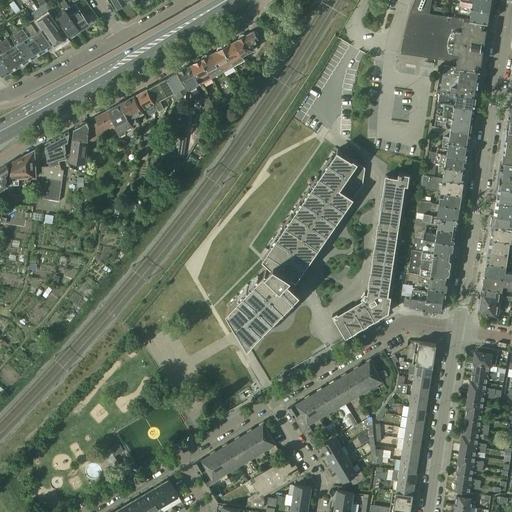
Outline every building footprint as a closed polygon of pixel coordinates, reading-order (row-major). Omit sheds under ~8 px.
[(53,45),(69,36),(55,16),(48,6),(44,0),(39,0),(38,1),(41,6),(30,13),(53,45)] [(66,9),(69,15),(79,30),(89,24),(75,4),(69,8),(63,0),(58,0),(65,10),(66,9)] [(404,36),(402,52),(442,58),(457,61),(456,66),(480,69),(481,64),(482,58),(484,46),(486,33),(488,21),(470,18),(467,18),(467,19),(449,16),(430,13),(432,0),(414,0),(413,5),(411,11),(409,17),(408,22),(406,27),(405,31),(404,36)] [(460,0),(460,5),(490,10),(491,4),(493,3),(493,0),(460,0)] [(490,16),(489,14),(490,10),(460,5),(458,11),(471,13),(470,18),(488,21),(490,20),(490,16)] [(69,36),(79,30),(69,15),(66,9),(65,10),(55,16),(69,36)] [(31,35),(43,52),(51,46),(40,30),(36,33),(30,24),(26,27),(31,35)] [(22,29),(18,31),(34,57),(43,52),(31,35),(28,37),(22,29)] [(235,40),(243,55),(255,49),(252,44),(257,41),(256,39),(258,38),(258,37),(259,34),(257,31),(254,31),(254,30),(245,35),(242,34),(239,35),(239,38),(235,40)] [(26,62),(34,57),(18,31),(13,34),(19,43),(15,45),(26,62)] [(2,41),(18,67),(26,62),(15,45),(12,47),(6,38),(2,41)] [(245,59),(243,55),(235,40),(230,43),(227,42),(224,44),(224,46),(234,65),(245,59)] [(0,49),(2,53),(0,53),(0,56),(10,72),(18,67),(2,41),(0,42),(0,49)] [(217,50),(213,52),(223,71),(234,65),(224,46),(223,47),(220,46),(218,47),(217,50)] [(212,77),(223,71),(213,52),(208,55),(205,54),(202,56),(202,58),(212,77)] [(10,72),(0,56),(0,75),(3,76),(5,80),(12,76),(10,72)] [(195,62),(191,64),(201,83),(212,77),(202,58),(201,59),(198,58),(195,60),(195,62)] [(189,89),(201,83),(191,64),(186,67),(183,66),(180,68),(179,70),(189,89)] [(456,66),(456,67),(444,65),(443,73),(442,77),(458,80),(478,83),(479,79),(479,78),(480,78),(481,75),(480,72),(480,69),(456,66)] [(177,72),(167,77),(179,99),(184,97),(180,90),(178,91),(177,90),(184,86),(177,72)] [(167,77),(157,82),(165,97),(172,93),(172,94),(171,95),(175,101),(179,99),(167,77)] [(450,91),(477,95),(479,92),(478,88),(478,83),(458,80),(442,77),(440,89),(450,91)] [(165,97),(157,82),(147,88),(158,108),(159,112),(164,109),(159,99),(165,97)] [(151,104),(154,110),(151,111),(153,115),(159,112),(158,108),(147,88),(137,93),(145,108),(151,104)] [(475,108),(477,95),(450,91),(440,89),(438,102),(454,104),(475,108)] [(121,102),(134,127),(138,125),(134,116),(142,111),(134,95),(121,102)] [(108,109),(121,133),(125,131),(134,127),(121,102),(108,109)] [(434,126),(441,127),(471,132),(473,132),(473,128),(472,127),(472,124),(474,124),(476,112),(474,112),(475,108),(454,104),(438,102),(437,107),(442,107),(441,115),(436,114),(434,126)] [(94,116),(96,120),(102,131),(103,130),(109,127),(114,137),(121,133),(108,109),(94,116)] [(102,131),(96,120),(89,124),(88,144),(105,134),(103,130),(102,131)] [(86,164),(88,144),(89,124),(88,121),(74,128),(71,146),(70,155),(69,161),(86,164)] [(471,140),(471,137),(470,137),(471,132),(441,127),(440,133),(444,134),(443,140),(469,144),(470,144),(471,140)] [(47,165),(41,165),(43,197),(59,200),(64,170),(60,168),(59,164),(58,161),(67,158),(66,155),(70,155),(71,146),(66,145),(66,141),(68,140),(70,132),(69,131),(59,136),(45,143),(48,157),(49,160),(50,165),(47,165)] [(179,133),(179,135),(176,151),(183,152),(186,134),(179,133)] [(144,134),(142,143),(149,144),(150,135),(144,134)] [(469,145),(469,144),(443,140),(443,145),(448,146),(448,148),(437,146),(436,151),(441,152),(467,156),(468,152),(470,151),(470,147),(469,145)] [(511,145),(505,144),(503,161),(511,162),(511,145)] [(338,148),(263,257),(272,266),(268,270),(267,269),(227,309),(249,345),(301,292),(292,283),(294,281),(295,278),(297,279),(363,183),(365,167),(358,162),(353,159),(338,148)] [(23,156),(24,177),(25,190),(29,190),(29,184),(31,184),(31,176),(36,176),(34,149),(23,156)] [(465,168),(467,156),(441,152),(436,151),(430,150),(428,161),(432,161),(431,163),(436,164),(440,164),(465,168)] [(23,156),(14,161),(10,185),(6,204),(19,204),(18,195),(15,195),(15,185),(20,184),(20,178),(24,177),(23,156)] [(511,162),(503,161),(502,167),(500,169),(499,173),(500,174),(511,175),(511,162)] [(428,165),(427,173),(435,174),(436,164),(431,163),(431,166),(428,165)] [(0,184),(4,189),(10,185),(7,180),(8,180),(9,176),(7,173),(10,171),(10,168),(7,164),(0,168),(0,184)] [(465,170),(465,168),(440,164),(439,169),(445,170),(443,178),(447,179),(463,181),(464,176),(466,175),(467,171),(465,170)] [(333,314),(346,337),(353,333),(352,332),(356,329),(356,330),(364,326),(363,325),(367,323),(368,324),(375,319),(375,318),(378,316),(379,317),(388,312),(389,312),(389,310),(392,295),(388,295),(406,178),(409,179),(410,173),(399,172),(398,176),(385,174),(367,292),(364,292),(361,298),(363,301),(339,316),(337,311),(333,314)] [(511,175),(500,174),(501,174),(499,187),(511,188),(511,175)] [(463,182),(463,181),(447,179),(443,178),(427,176),(425,188),(446,191),(461,194),(462,188),(464,187),(465,183),(463,182)] [(497,201),(511,203),(511,188),(499,187),(497,201)] [(440,203),(460,206),(460,200),(462,199),(463,196),(461,194),(446,191),(445,196),(441,195),(440,203)] [(458,218),(460,206),(440,203),(419,200),(417,212),(438,215),(458,218)] [(511,203),(497,201),(495,214),(511,217),(511,203)] [(416,224),(456,230),(458,229),(459,225),(457,223),(458,218),(438,215),(417,212),(416,224)] [(511,217),(494,214),(493,227),(511,229),(511,217)] [(416,224),(414,236),(454,242),(454,240),(456,230),(416,224)] [(511,229),(493,227),(491,238),(511,241),(511,229)] [(452,255),(454,242),(414,236),(412,248),(452,255)] [(511,242),(511,241),(491,238),(489,250),(511,253),(511,242)] [(410,260),(450,267),(452,255),(412,248),(410,260)] [(486,256),(486,260),(487,261),(487,262),(506,265),(509,265),(510,260),(511,260),(511,253),(489,250),(488,255),(486,256)] [(410,260),(408,272),(448,278),(450,267),(410,260)] [(506,265),(487,262),(485,274),(511,278),(511,265),(509,265),(506,265)] [(408,272),(407,279),(422,281),(422,285),(429,287),(447,290),(448,278),(408,272)] [(511,278),(485,274),(484,287),(500,289),(511,290),(511,278)] [(419,297),(445,301),(447,290),(429,287),(429,291),(418,290),(418,288),(413,287),(412,296),(419,297)] [(480,312),(496,314),(498,306),(506,308),(506,303),(498,302),(500,289),(484,287),(480,312)] [(410,305),(412,308),(417,309),(420,307),(441,310),(444,308),(445,301),(419,297),(412,296),(411,299),(405,298),(404,304),(410,305)] [(412,362),(412,363),(432,366),(433,366),(436,344),(416,341),(412,362)] [(499,349),(482,347),(481,352),(475,351),(473,362),(474,363),(489,365),(496,366),(499,349)] [(390,356),(394,362),(399,360),(395,353),(390,356)] [(290,357),(290,365),(303,365),(304,357),(290,357)] [(382,380),(371,362),(372,362),(370,358),(366,360),(368,364),(360,369),(358,365),(353,368),(356,371),(348,376),(346,372),(341,375),(343,378),(336,383),(334,379),(329,382),(331,386),(323,390),(321,386),(317,389),(319,393),(311,397),(309,394),(304,396),(306,400),(297,405),(296,403),(295,403),(288,407),(304,435),(312,430),(308,424),(382,380)] [(414,373),(431,376),(432,366),(412,363),(412,362),(410,362),(408,372),(414,373)] [(474,363),(473,372),(497,375),(498,371),(497,371),(497,366),(496,366),(489,365),(474,363)] [(388,375),(385,370),(380,373),(383,378),(388,375)] [(497,380),(497,375),(473,372),(471,380),(471,381),(487,383),(487,378),(497,380)] [(431,376),(414,373),(413,384),(429,386),(431,376)] [(486,388),(487,383),(471,381),(469,390),(494,393),(495,389),(486,388)] [(429,386),(413,384),(411,395),(428,397),(429,386)] [(494,398),(494,393),(469,390),(468,399),(484,401),(484,396),(494,398)] [(428,397),(411,395),(409,405),(426,408),(428,397)] [(483,406),(484,401),(468,399),(466,408),(492,412),(492,407),(483,406)] [(426,408),(409,405),(408,416),(424,419),(426,408)] [(491,416),(492,412),(466,408),(467,408),(466,417),(481,419),(482,414),(491,416)] [(376,418),(380,421),(385,413),(381,410),(376,418)] [(355,419),(351,412),(345,416),(351,428),(358,424),(355,419)] [(358,424),(366,419),(363,414),(355,419),(358,424)] [(424,419),(408,416),(406,427),(423,429),(424,419)] [(480,424),(481,419),(466,417),(464,426),(489,430),(490,425),(480,424)] [(234,438),(237,441),(229,446),(227,442),(222,445),(224,448),(217,453),(215,449),(210,452),(212,455),(203,461),(201,458),(193,463),(208,487),(215,482),(214,480),(275,443),(264,425),(266,424),(263,420),(259,423),(261,427),(253,431),(251,428),(247,430),(249,434),(241,438),(239,435),(234,438)] [(380,426),(376,427),(376,435),(381,435),(384,435),(385,427),(380,426)] [(488,434),(489,430),(464,426),(463,435),(478,437),(479,433),(488,434)] [(423,429),(406,427),(404,437),(421,440),(423,429)] [(359,437),(362,443),(369,439),(365,433),(359,437)] [(478,437),(463,435),(462,435),(461,444),(486,448),(487,444),(478,442),(478,437)] [(322,445),(327,454),(341,445),(336,436),(322,445)] [(421,440),(404,437),(403,448),(419,451),(421,440)] [(485,452),(486,448),(461,444),(459,453),(475,456),(476,451),(485,452)] [(342,446),(341,445),(327,454),(333,463),(347,455),(342,446)] [(419,451),(403,448),(401,459),(418,461),(419,451)] [(110,449),(105,452),(114,468),(119,465),(114,456),(110,449)] [(475,460),(475,456),(459,453),(458,462),(483,466),(484,462),(475,460)] [(347,455),(333,463),(338,472),(352,464),(352,463),(347,455)] [(263,496),(301,474),(297,468),(294,470),(287,457),(252,478),(258,491),(248,497),(247,505),(264,508),(265,499),(263,496)] [(400,469),(416,472),(418,461),(401,459),(400,469)] [(483,470),(483,466),(458,462),(458,463),(457,471),(473,474),(473,469),(483,470)] [(361,470),(358,473),(352,464),(338,472),(344,482),(350,478),(354,485),(366,478),(361,470)] [(376,470),(375,476),(379,477),(380,471),(383,472),(384,468),(376,467),(376,470)] [(392,479),(398,480),(415,483),(416,472),(400,469),(399,470),(393,469),(392,479)] [(472,478),(473,474),(457,471),(456,480),(481,484),(481,480),(472,478)] [(169,502),(179,496),(169,479),(159,485),(169,502)] [(398,480),(396,490),(413,493),(415,483),(398,480)] [(480,489),(481,484),(456,480),(454,490),(458,491),(470,492),(471,487),(480,489)] [(295,484),(293,495),(310,497),(311,487),(307,486),(295,484)] [(169,502),(159,485),(150,490),(160,507),(169,502)] [(354,492),(337,489),(336,500),(352,502),(354,492)] [(151,511),(160,507),(150,490),(140,496),(149,511),(151,511)] [(413,493),(396,490),(393,490),(389,511),(410,511),(413,493)] [(470,492),(458,491),(456,504),(471,507),(473,493),(470,492)] [(308,507),(310,497),(293,495),(292,505),(308,507)] [(149,511),(140,496),(131,501),(137,511),(149,511)] [(285,504),(286,497),(278,496),(277,503),(285,504)] [(347,511),(350,511),(352,502),(336,500),(334,510),(347,511)] [(137,511),(131,501),(122,507),(125,511),(137,511)]
